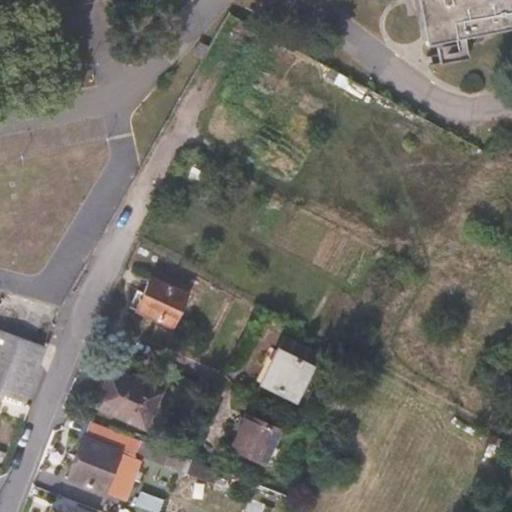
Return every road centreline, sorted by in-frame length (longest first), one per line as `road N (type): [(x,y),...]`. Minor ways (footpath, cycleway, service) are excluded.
road 1 (residential): [(76,325),(240,37)]
road 2 (residential): [(11,493),(76,325)]
road 3 (residential): [(76,325),(206,380)]
